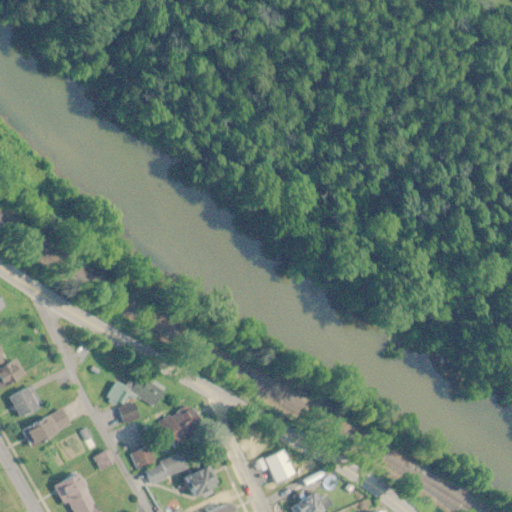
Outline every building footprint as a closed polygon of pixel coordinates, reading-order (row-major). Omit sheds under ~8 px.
[(0,313),(8,308),(0,297),(0,313)] [(0,389),(20,379),(0,339),(0,389)] [(130,394),(154,409),(165,391),(141,376),(130,393),(115,383),(106,397),(122,407),(130,394)] [(8,398),(18,420),(39,410),(29,388),(8,398)] [(140,417),(132,404),(118,412),(125,425),(140,417)] [(173,449),(200,432),(184,406),(157,423),(173,449)] [(31,450),(72,427),(62,410),(21,432),(31,450)] [(155,464),(148,447),(129,455),(136,472),(155,464)] [(188,472),(183,455),(146,467),(151,483),(188,472)] [(219,490),(210,468),(182,477),(191,500),(219,490)] [(55,487),(68,511),(99,511),(78,474),(55,487)] [(290,506),(292,511),(326,511),(319,494),(290,506)] [(235,511),(231,502),(208,511),(235,511)]
